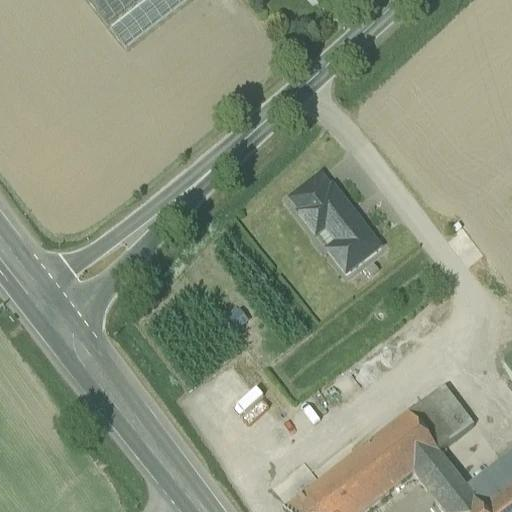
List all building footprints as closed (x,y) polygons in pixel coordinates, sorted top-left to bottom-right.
[(85,0),(126,51),(191,0),(85,0)] [(320,180),(292,202),(301,214),(329,193),(320,180)] [(378,251),(332,191),(329,193),(301,214),(299,216),(346,276),(378,251)] [(446,391),(410,417),(438,454),(473,427),(446,391)] [(410,417),(409,416),(383,436),(414,476),(435,503),(460,484),(438,454),(410,417)] [(383,436),(304,496),(315,511),(365,511),(414,476),(383,436)] [(303,464),(272,487),(285,504),(316,481),(303,464)] [(460,484),(435,503),(441,511),(511,511),(511,489),(482,511),(460,484)] [(315,511),(304,496),(283,511),(315,511)]
